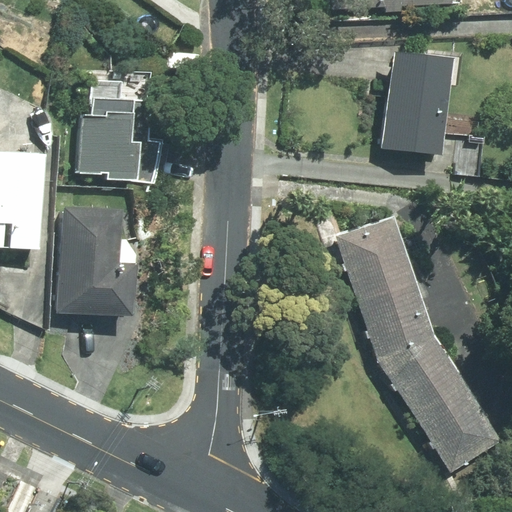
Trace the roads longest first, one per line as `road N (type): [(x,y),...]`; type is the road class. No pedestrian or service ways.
road 1 (residential): [(185,491),(214,415),(221,347),(232,0)]
road 2 (secondary): [(185,491),(0,399)]
